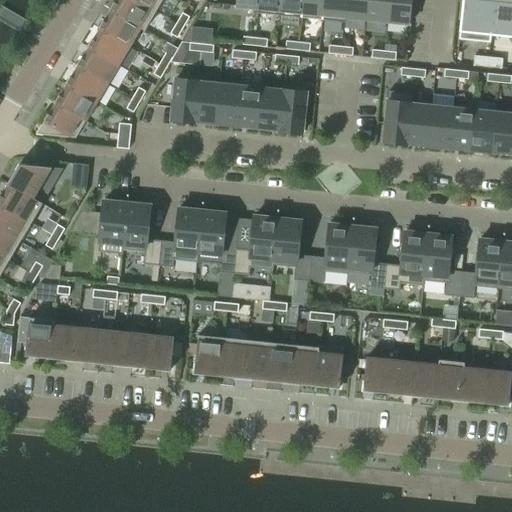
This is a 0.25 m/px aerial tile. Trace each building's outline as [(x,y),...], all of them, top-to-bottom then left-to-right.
[(58,0),(46,16),(55,22),(69,2),(66,0),(58,0)] [(156,12),(136,0),(115,0),(110,9),(146,30),(156,12)] [(136,0),(156,12),(162,0),(136,0)] [(257,8),(257,0),(236,0),(235,6),(257,8)] [(256,13),(279,15),(280,0),(257,0),(257,8),(256,13)] [(301,17),(302,13),(303,0),(280,0),(279,15),(301,17)] [(322,0),(303,0),(302,13),(321,15),(322,0)] [(346,0),(322,0),(321,15),(320,19),(344,22),(345,17),(346,0)] [(346,0),(345,17),(366,19),(368,0),(346,0)] [(368,0),(366,19),(388,22),(390,0),(368,0)] [(390,0),(388,22),(409,24),(411,0),(390,0)] [(489,43),(493,0),(492,0),(493,0),(488,0),(462,0),(458,40),(489,43)] [(491,33),(511,34),(511,2),(495,1),(494,0),(493,0),(489,43),(490,43),(491,33)] [(146,30),(110,9),(99,28),(135,49),(146,30)] [(176,23),(183,28),(189,17),(182,13),(176,23)] [(170,34),(177,38),(183,28),(176,23),(170,34)] [(135,49),(99,28),(88,47),(124,68),(135,49)] [(242,45),(254,46),(255,38),(243,37),(242,45)] [(255,38),(254,46),(266,47),(267,39),(255,38)] [(297,50),(298,42),(286,41),(285,49),(297,50)] [(298,42),(297,50),(309,51),(310,43),(298,42)] [(200,52),(201,44),(189,43),(188,51),(200,52)] [(212,53),(212,46),(201,44),(200,52),(212,53)] [(329,45),(328,53),(340,55),(341,46),(329,45)] [(340,55),(352,56),(353,48),(341,46),(340,55)] [(77,66),(109,84),(111,81),(115,84),(124,68),(88,47),(77,66)] [(243,59),(244,51),(232,50),(231,58),(243,59)] [(371,58),(383,59),(384,51),(372,50),(371,58)] [(255,60),(256,53),(244,51),(243,59),(255,60)] [(396,52),(384,51),(383,59),(395,60),(396,52)] [(159,64),(166,68),(173,57),(165,53),(159,64)] [(274,62),(286,64),(287,56),(275,55),(274,62)] [(299,57),(287,56),(286,64),(298,65),(299,57)] [(473,66),(487,67),(488,57),(474,56),(473,66)] [(488,57),(487,67),(501,68),(502,59),(488,57)] [(166,68),(159,64),(153,74),(160,78),(166,68)] [(66,84),(97,103),(109,84),(77,66),(66,84)] [(413,69),(401,67),(400,75),(412,76),(413,69)] [(424,78),(425,70),(413,69),(412,76),(424,78)] [(456,78),(456,70),(444,69),(444,77),(456,78)] [(468,71),(456,70),(456,78),(467,79),(468,71)] [(487,81),(498,82),(499,75),(487,73),(487,81)] [(499,75),(498,82),(510,84),(511,76),(499,75)] [(171,120),(193,123),(197,81),(175,79),(171,120)] [(198,81),(197,81),(193,123),(194,123),(194,122),(214,124),(219,79),(218,79),(218,84),(198,82),(198,81)] [(236,126),(241,82),(219,79),(214,124),(236,126)] [(236,126),(258,128),(263,84),(241,82),(236,126)] [(97,103),(66,84),(55,103),(86,121),(97,103)] [(283,86),(263,84),(258,128),(278,130),(278,131),(280,132),(285,85),(283,85),(283,86)] [(306,87),(285,85),(280,132),(302,134),(306,87)] [(132,98),(139,102),(145,92),(138,87),(132,98)] [(405,144),(410,93),(388,91),(383,142),(405,144)] [(427,145),(431,106),(410,104),(412,93),(410,93),(405,144),(406,145),(406,143),(427,145)] [(133,112),(139,102),(132,98),(126,108),(133,112)] [(86,121),(55,103),(36,134),(76,138),(86,121)] [(431,106),(427,145),(448,148),(452,108),(431,106)] [(470,150),(474,111),(452,108),(448,148),(470,150)] [(495,113),(474,111),(470,150),(492,152),(496,108),(495,108),(495,113)] [(511,154),(511,155),(511,109),(496,108),(492,152),(511,154)] [(119,123),(118,136),(130,137),(131,125),(119,123)] [(118,136),(116,148),(128,149),(130,137),(118,136)] [(71,187),(86,189),(88,165),(73,163),(71,187)] [(32,199),(33,198),(51,168),(19,164),(7,184),(32,199)] [(0,195),(0,204),(31,223),(42,204),(33,198),(32,199),(7,184),(0,195)] [(122,254),(127,203),(103,201),(98,252),(122,254)] [(143,264),(158,266),(161,241),(147,239),(150,205),(127,203),(122,254),(123,249),(144,251),(143,264)] [(31,223),(0,204),(0,229),(20,242),(31,223)] [(175,242),(161,241),(158,266),(172,267),(173,259),(197,262),(202,211),(178,208),(175,242)] [(225,213),(202,211),(197,262),(198,252),(220,255),(219,272),(233,273),(236,248),(222,247),(225,213)] [(236,248),(233,273),(248,275),(249,267),(272,269),(273,265),(277,218),(253,216),(250,250),(236,248)] [(309,281),(311,256),(297,255),(301,221),(277,218),(273,265),(294,267),(293,279),(309,281)] [(311,256),(309,281),(322,282),(324,270),(348,272),(352,226),(329,224),(325,258),(311,256)] [(51,235),(58,239),(64,229),(57,225),(51,235)] [(384,289),(386,264),(372,262),(376,229),(352,226),(348,272),(370,275),(369,287),(384,289)] [(0,255),(9,260),(20,242),(0,229),(0,255)] [(386,264),(384,289),(399,290),(399,282),(422,285),(423,280),(427,234),(404,231),(400,265),(386,264)] [(423,280),(445,282),(444,295),(459,296),(461,272),(448,270),(451,236),(427,234),(423,280)] [(52,250),(58,239),(51,235),(45,245),(52,250)] [(498,288),(503,242),(479,239),(476,273),(461,272),(459,296),(473,298),(475,285),(498,288)] [(511,242),(503,242),(498,288),(511,289),(511,242)] [(0,275),(9,260),(0,255),(0,275)] [(29,272),(36,276),(42,266),(35,262),(29,272)] [(36,276),(29,272),(23,283),(30,287),(36,277),(36,276)] [(106,284),(118,285),(119,277),(107,276),(106,284)] [(69,287),(57,286),(56,294),(68,295),(69,287)] [(104,299),(105,291),(93,289),(92,297),(104,299)] [(104,299),(116,300),(117,292),(105,291),(104,299)] [(152,304),(153,296),(141,294),(140,302),(152,304)] [(152,304),(164,305),(165,297),(153,296),(152,304)] [(13,299),(7,310),(14,314),(14,313),(20,303),(13,299)] [(261,309),(274,310),(275,302),(262,301),(261,309)] [(213,310),(225,311),(226,303),(214,302),(213,310)] [(286,303),(275,302),(274,310),(286,311),(286,303)] [(238,304),(226,303),(225,311),(237,313),(238,304)] [(14,314),(7,310),(6,311),(5,324),(13,325),(14,314)] [(309,320),(321,321),(322,313),(310,312),(309,320)] [(334,314),(322,313),(321,321),(333,322),(334,314)] [(216,314),(215,323),(240,324),(241,315),(216,314)] [(494,324),(506,325),(507,317),(495,316),(494,324)] [(49,358),(53,320),(20,317),(17,343),(26,344),(25,356),(49,358)] [(431,326),(443,327),(444,319),(431,318),(431,326)] [(394,329),(395,320),(383,319),(382,327),(394,329)] [(444,319),(443,327),(455,328),(455,321),(444,319)] [(53,320),(49,358),(73,361),(77,327),(54,325),(55,320),(53,320)] [(395,320),(394,329),(406,330),(407,322),(395,320)] [(77,327),(73,361),(98,363),(101,330),(77,327)] [(478,337),(490,338),(491,330),(479,329),(478,337)] [(101,330),(98,363),(122,365),(125,332),(101,330)] [(491,330),(490,338),(502,340),(503,331),(491,330)] [(125,332),(122,365),(146,368),(150,335),(125,332)] [(150,335),(146,368),(170,370),(173,337),(150,335)] [(218,375),(222,338),(198,335),(197,346),(195,358),(194,373),(218,375)] [(242,378),(246,340),(222,338),(218,375),(242,378)] [(266,380),(270,342),(246,340),(242,378),(266,380)] [(291,382),(294,345),(270,342),(266,380),(291,382)] [(0,362),(9,364),(11,347),(0,345),(0,362)] [(187,357),(195,358),(197,346),(188,345),(187,357)] [(317,345),(317,347),(294,345),(291,382),(315,385),(319,345),(317,345)] [(319,345),(315,385),(339,387),(343,348),(319,345)] [(387,393),(390,360),(366,357),(363,390),(387,393)] [(414,362),(390,360),(387,393),(411,395),(414,362)] [(438,365),(414,362),(411,395),(435,398),(439,360),(438,360),(438,365)] [(463,362),(439,360),(435,398),(459,400),(463,362)] [(463,362),(459,400),(484,403),(487,370),(463,367),(464,362),(463,362)] [(511,372),(487,370),(484,403),(508,405),(511,372)]
